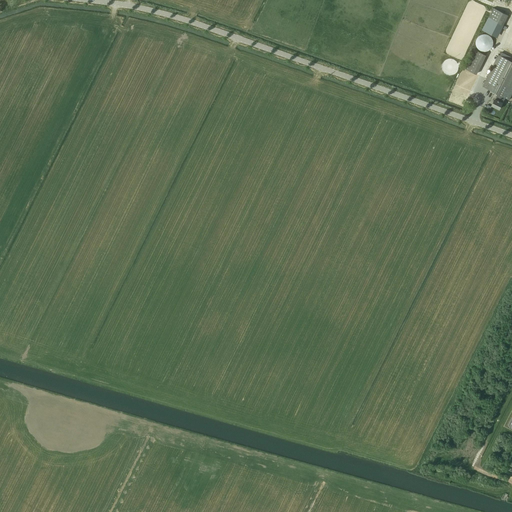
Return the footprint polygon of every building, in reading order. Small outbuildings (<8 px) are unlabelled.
[(494,8),(488,18),(504,26),(509,15),(494,8)] [(488,18),(482,30),(497,38),(503,26),(488,18)] [(480,42),(480,43),(479,44),(479,45),(479,46),(479,47),(479,48),(480,48),(480,49),(481,49),(481,50),(482,50),(482,51),(483,51),(484,52),(485,52),(486,52),(487,52),(488,51),(489,51),(490,50),(491,49),(492,48),(492,47),(492,46),(492,45),(492,44),(492,43),(492,42),(491,42),(491,41),(490,41),(490,40),(489,40),(488,39),(487,39),(486,39),(485,39),(484,39),(483,39),(482,40),(481,40),(481,41),(480,42)] [(465,68),(477,74),(486,54),(474,49),(465,68)] [(510,100),(511,95),(511,60),(499,54),(487,77),(496,82),(492,91),(498,94),(495,99),(499,101),(503,103),(506,98),(510,100)] [(492,91),(496,82),(487,77),(489,78),(487,82),(485,81),(483,86),(492,91)]
